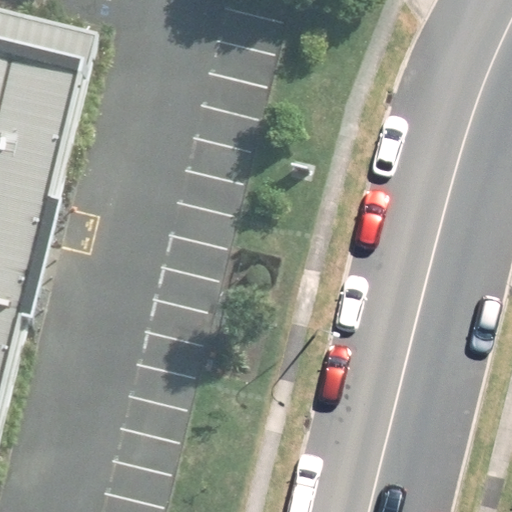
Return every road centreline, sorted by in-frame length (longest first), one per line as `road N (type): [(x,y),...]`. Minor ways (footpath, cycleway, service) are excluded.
road 1 (unknown): [(157,0),(38,511)]
road 2 (unclassified): [(511,16),(476,97),(355,511)]
